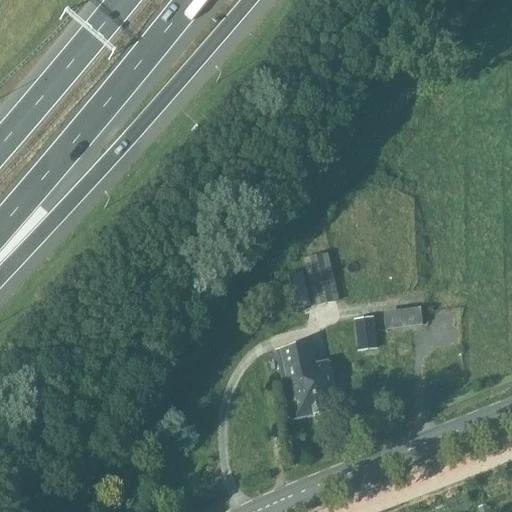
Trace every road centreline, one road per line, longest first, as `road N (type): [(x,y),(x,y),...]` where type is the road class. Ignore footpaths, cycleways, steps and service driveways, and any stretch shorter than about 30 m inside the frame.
road 1 (motorway): [(0,270),(252,0)]
road 2 (track): [(242,511),(222,440),(224,408),(242,368),(261,350),(313,337),(320,320),(417,299)]
road 3 (motorway): [(0,228),(192,0)]
road 4 (secondary): [(259,511),(511,411)]
road 5 (motorway): [(125,0),(0,147)]
